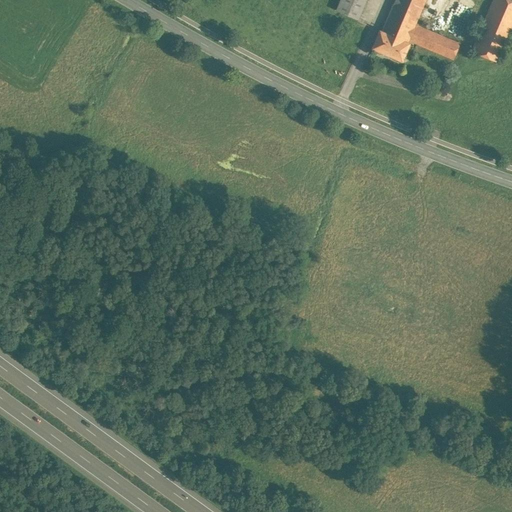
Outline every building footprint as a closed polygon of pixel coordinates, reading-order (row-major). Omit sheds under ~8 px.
[(340,0),(336,10),(358,19),(366,0),(340,0)] [(408,40),(416,21),(425,0),(394,0),(382,31),(407,42),(408,40)] [(511,28),(511,0),(492,0),(471,50),(498,62),(511,28)] [(416,21),(408,40),(453,59),(460,43),(418,25),(419,23),(416,21)] [(382,31),(380,30),(372,48),(402,60),(409,43),(382,31)]
